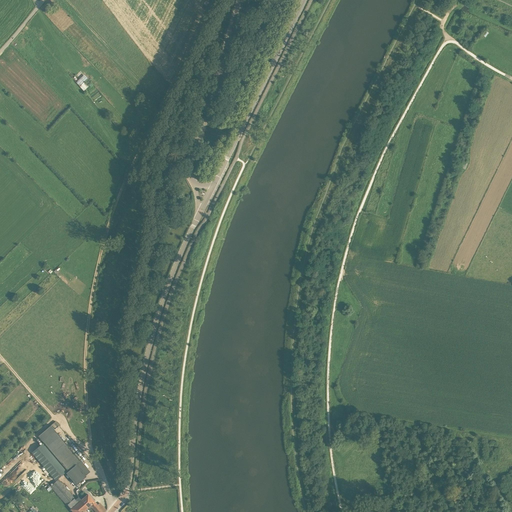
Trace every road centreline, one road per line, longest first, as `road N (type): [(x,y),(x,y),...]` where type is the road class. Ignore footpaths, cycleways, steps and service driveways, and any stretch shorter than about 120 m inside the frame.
road 1 (unclassified): [(341,511),(328,365),(343,265),(372,177),(444,44),(452,40),(511,78)]
road 2 (track): [(92,454),(84,376),(100,254),(122,185),(213,0)]
road 3 (tertiary): [(110,511),(130,478),(153,327),(200,211)]
road 4 (tertiary): [(213,185),(304,0)]
road 5 (unclassified): [(193,183),(188,162),(239,0)]
